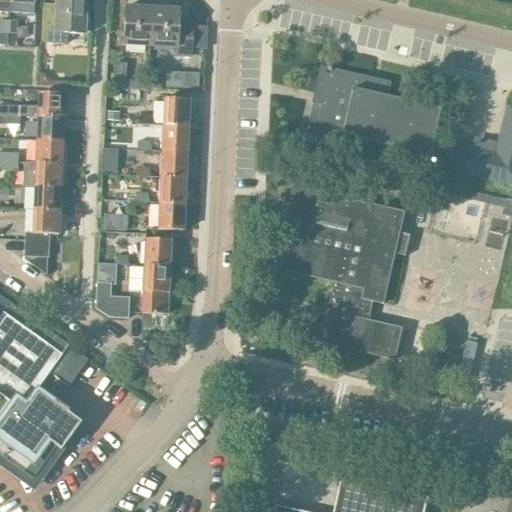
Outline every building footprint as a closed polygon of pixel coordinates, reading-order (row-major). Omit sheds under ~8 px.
[(9,4),(9,0),(0,0),(0,11),(9,12),(9,4)] [(9,0),(9,4),(9,12),(32,13),(33,5),(33,0),(9,0)] [(84,20),(84,14),(84,0),(54,0),(54,7),(43,6),(42,43),(66,44),(67,34),(83,35),(83,34),(88,34),(89,20),(84,20)] [(149,48),(151,9),(124,8),(122,46),(149,48)] [(190,58),(191,27),(177,26),(178,11),(151,9),(149,48),(175,49),(174,57),(190,58)] [(0,46),(6,47),(6,34),(8,35),(8,21),(0,20),(0,46)] [(16,35),(17,22),(8,21),(8,35),(16,35)] [(126,80),(127,64),(114,63),(113,87),(126,87),(126,89),(146,90),(146,81),(126,80)] [(432,158),(443,110),(441,110),(441,111),(388,99),(391,84),(321,68),(315,95),(322,97),(321,101),(319,106),(323,107),(314,145),(352,154),(355,139),(431,156),(430,158),(432,158)] [(63,119),(64,96),(37,95),(36,108),(0,106),(0,116),(18,117),(35,118),(63,119)] [(189,116),(189,106),(187,106),(187,101),(162,100),(161,127),(187,128),(187,116),(189,116)] [(511,185),(511,112),(505,111),(495,154),(453,144),(447,171),(511,185)] [(106,113),(106,121),(118,122),(118,114),(106,113)] [(0,124),(17,126),(18,117),(0,116),(0,124)] [(138,117),(138,126),(152,126),(150,118),(138,117)] [(62,143),(63,119),(35,118),(34,142),(62,143)] [(188,142),(188,132),(186,132),(187,128),(161,127),(160,152),(185,153),(186,142),(188,142)] [(61,166),(62,143),(34,142),(33,165),(61,166)] [(137,143),(137,151),(151,152),(149,143),(137,143)] [(102,151),(101,174),(116,174),(117,151),(102,151)] [(186,169),(187,158),(185,158),(185,153),(160,152),(159,178),(184,179),(184,169),(186,169)] [(0,163),(17,164),(17,155),(0,154),(0,163)] [(61,166),(33,165),(24,164),(23,187),(32,187),(60,189),(61,166)] [(185,195),(186,184),(184,184),(184,179),(159,178),(157,204),(183,205),(183,195),(185,195)] [(511,201),(438,184),(436,193),(504,209),(502,216),(511,218),(511,201)] [(59,212),(60,189),(32,187),(31,211),(59,212)] [(383,305),(395,255),(405,258),(410,236),(400,234),(405,214),(293,188),(275,269),(335,283),(328,312),(308,308),(300,339),(395,361),(402,330),(369,322),(373,303),(383,305)] [(135,194),(134,203),(149,203),(147,195),(135,194)] [(184,220),(185,211),(182,211),(183,205),(157,204),(156,230),(181,231),(182,219),(184,220)] [(58,236),(59,212),(31,211),(30,235),(25,234),(24,255),(46,256),(47,236),(58,236)] [(127,233),(128,217),(105,216),(104,231),(127,233)] [(170,257),(170,247),(169,247),(169,241),(144,240),(142,267),(168,268),(168,257),(170,257)] [(114,257),(114,266),(129,266),(126,258),(114,257)] [(97,265),(96,281),(109,282),(110,265),(97,265)] [(166,297),(167,283),(169,283),(169,273),(167,273),(168,268),(142,267),(140,314),(154,315),(154,317),(161,318),(161,315),(165,315),(166,307),(168,307),(168,297),(166,297)] [(126,319),(128,299),(108,298),(109,284),(95,284),(94,309),(107,318),(126,319)] [(35,392),(48,374),(67,388),(86,361),(0,299),(0,459),(28,480),(33,479),(55,449),(59,452),(79,424),(35,392)] [(460,359),(439,354),(435,370),(456,375),(460,359)] [(280,462),(283,450),(266,446),(264,458),(280,462)] [(322,471),(325,459),(316,457),(313,470),(322,471)] [(249,496),(245,511),(425,511),(428,499),(400,493),(401,488),(400,488),(373,482),(374,476),(345,470),(344,469),(343,475),(342,476),(334,511),(299,511),(276,507),(274,511),(269,511),(272,502),(249,496)]
